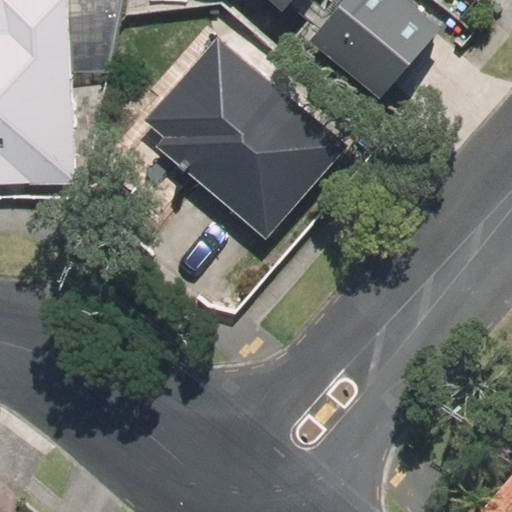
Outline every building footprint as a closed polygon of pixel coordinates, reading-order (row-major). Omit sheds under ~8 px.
[(255,0),(281,21),(298,0),(255,0)] [(408,0),(346,0),(312,45),(386,101),(443,27),(408,0)] [(5,30),(0,30),(0,186),(76,184),(72,1),(4,3),(5,30)] [(224,38),(141,130),(269,245),(352,153),(224,38)] [(511,511),(511,471),(478,511),(477,511),(511,511)]
